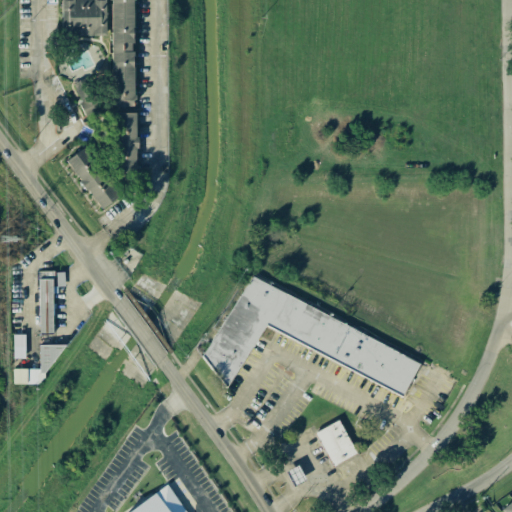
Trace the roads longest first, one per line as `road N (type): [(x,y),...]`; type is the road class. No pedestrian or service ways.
road 1 (tertiary): [(507,0),(506,306),(462,410),(409,477),(357,511)]
road 2 (tertiary): [(0,139),(118,302)]
road 3 (tertiary): [(162,361),(270,511)]
